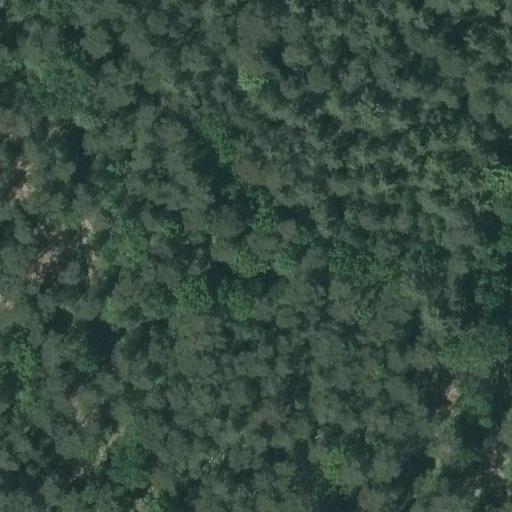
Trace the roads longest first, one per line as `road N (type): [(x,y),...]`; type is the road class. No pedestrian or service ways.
road 1 (track): [(44,4),(496,338)]
road 2 (unknown): [(44,4),(133,484),(147,511)]
